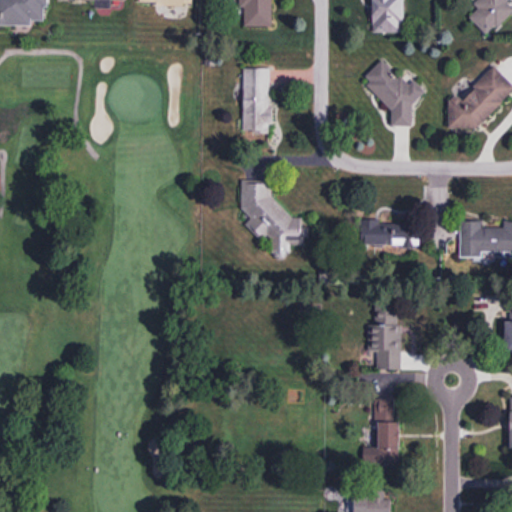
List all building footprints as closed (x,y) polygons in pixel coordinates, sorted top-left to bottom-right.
[(0,0),(0,23),(31,23),(41,18),(42,0),(0,0)] [(98,2),(98,9),(125,10),(125,0),(59,0),(60,2),(98,2)] [(236,0),(236,4),(243,5),(244,25),(270,25),(270,0),(236,0)] [(398,0),(370,0),(372,28),(400,30),(398,0)] [(479,0),(473,13),(488,31),(511,8),(511,6),(508,0),(479,0)] [(380,60),(366,78),(391,102),(393,121),(410,123),(414,100),(422,88),(415,79),(407,83),(380,60)] [(494,66),(511,87),(479,123),(448,126),(449,98),(465,99),(494,66)] [(267,67),(243,67),(243,131),(270,130),(267,67)] [(270,177),(241,178),(241,207),(269,238),(273,253),(288,253),(289,243),(303,242),(302,215),(292,216),(270,194),(270,177)] [(359,219),(360,243),(417,243),(418,223),(378,223),(378,219),(359,219)] [(511,221),(458,221),(459,256),(511,256),(511,221)] [(397,304),(373,303),(374,325),(368,325),(369,350),(374,351),(376,366),(399,367),(397,304)] [(375,398),(376,447),(362,446),(363,463),(398,462),(399,420),(392,419),(393,397),(375,398)] [(354,496),(354,511),(389,511),(389,498),(381,491),(354,496)]
